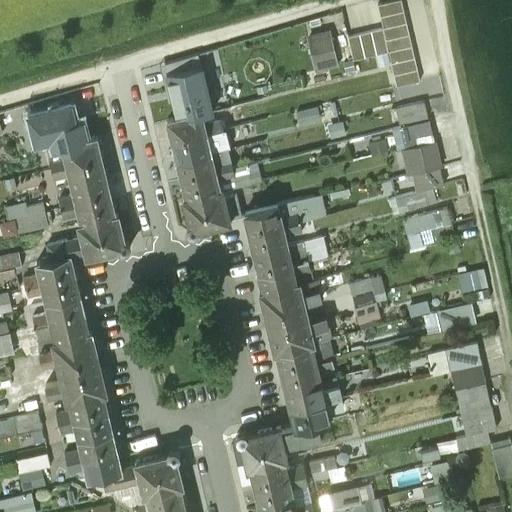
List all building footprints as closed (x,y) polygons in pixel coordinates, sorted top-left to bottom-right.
[(402,0),(394,0),(378,4),(384,26),(347,34),(353,58),(389,50),(397,85),(420,80),(402,0)] [(330,28),(308,34),(317,69),(339,64),(330,28)] [(347,34),(337,37),(342,60),(353,58),(347,34)] [(198,52),(165,62),(168,73),(201,65),(198,52)] [(201,65),(168,73),(173,95),(207,87),(201,65)] [(356,80),(342,85),(345,97),(359,93),(356,80)] [(90,95),(102,93),(101,83),(63,89),(65,102),(79,99),(81,113),(93,112),(90,95)] [(207,87),(173,95),(175,102),(178,114),(179,115),(202,110),(203,111),(212,109),(209,98),(225,94),(223,83),(207,87)] [(400,126),(429,118),(425,99),(389,108),(393,124),(400,123),(400,126)] [(29,114),(36,141),(52,137),(54,147),(64,144),(64,143),(87,138),(87,136),(82,117),(76,119),(71,103),(29,114)] [(309,107),(296,110),(299,124),(312,121),(309,107)] [(202,110),(179,115),(178,114),(168,117),(171,128),(173,135),(172,135),(173,137),(207,130),(205,120),(203,111),(202,110)] [(220,116),(205,120),(207,130),(223,126),(220,116)] [(401,148),(435,140),(429,118),(400,126),(393,128),(398,149),(401,148)] [(343,120),(327,124),(331,137),(346,133),(343,120)] [(223,126),(207,130),(209,139),(225,136),(223,126)] [(207,130),(173,137),(174,144),(175,144),(178,157),(212,149),(209,139),(207,130)] [(87,138),(64,143),(64,144),(66,154),(69,163),(102,154),(97,133),(87,136),(87,138)] [(369,141),(372,154),(388,150),(385,138),(369,141)] [(435,140),(401,148),(408,174),(413,173),(440,166),(443,165),(436,140),(435,140)] [(212,149),(178,157),(181,169),(180,170),(182,176),(216,168),(214,158),(212,149)] [(66,154),(50,158),(53,167),(69,163),(66,154)] [(102,154),(69,163),(71,173),(73,182),(107,174),(102,154)] [(229,155),(214,158),(216,168),(232,164),(229,155)] [(69,163),(53,167),(55,177),(71,173),(69,163)] [(232,164),(216,168),(219,178),(234,174),(232,164)] [(440,166),(413,173),(417,191),(434,186),(445,183),(440,166)] [(216,168),(182,176),(184,183),(187,195),(188,196),(221,188),(221,187),(219,178),(216,168)] [(107,174),(73,182),(76,192),(78,201),(112,193),(107,174)] [(221,188),(188,196),(187,195),(185,195),(191,220),(189,223),(188,224),(188,226),(189,230),(193,232),(197,231),(199,229),(200,226),(210,223),(211,224),(231,219),(230,215),(225,194),(223,186),(221,187),(221,188)] [(417,191),(390,198),(394,213),(438,202),(434,186),(417,191)] [(349,187),(331,192),(333,197),(350,192),(349,187)] [(237,191),(225,194),(230,215),(242,212),(237,191)] [(76,192),(60,196),(62,205),(78,201),(76,192)] [(112,193),(78,201),(80,211),(83,220),(83,221),(117,213),(117,212),(112,193)] [(323,193),(279,202),(284,223),(300,219),(327,213),(323,193)] [(78,201),(62,205),(64,215),(80,211),(78,201)] [(279,202),(244,210),(245,212),(246,211),(249,224),(248,224),(249,230),(284,223),(279,202)] [(448,206),(403,219),(407,234),(428,228),(452,222),(448,206)] [(45,209),(18,216),(21,229),(48,222),(45,209)] [(117,213),(83,221),(83,220),(80,221),(83,233),(87,249),(86,250),(87,254),(109,249),(109,248),(119,245),(122,248),(126,249),(129,247),(131,243),(130,240),(127,238),(125,237),(118,212),(117,212),(117,213)] [(300,219),(284,223),(286,232),(302,229),(300,219)] [(452,222),(428,228),(434,239),(455,234),(452,222)] [(284,223),(249,230),(251,237),(252,237),(255,249),(288,241),(286,232),(284,223)] [(83,233),(73,235),(79,251),(86,250),(87,249),(83,233)] [(67,237),(47,242),(51,256),(69,252),(67,237)] [(288,241),(255,249),(258,262),(257,262),(259,269),(293,260),(309,256),(306,243),(290,247),(288,241)] [(458,244),(448,247),(449,254),(460,252),(458,244)] [(0,275),(21,273),(18,250),(0,251),(0,275)] [(51,256),(37,260),(40,270),(42,280),(76,271),(75,265),(74,265),(71,253),(72,253),(72,251),(69,252),(51,256)] [(309,256),(293,260),(295,270),(311,266),(309,256)] [(293,260),(259,269),(261,276),(261,275),(264,288),(261,289),(261,290),(298,280),(295,270),(293,260)] [(483,268),(458,274),(462,292),(488,286),(483,268)] [(40,270),(24,275),(26,284),(42,280),(40,270)] [(76,271),(42,280),(45,290),(47,300),(81,292),(77,278),(78,278),(76,271)] [(42,280),(26,284),(28,294),(45,290),(42,280)] [(298,280),(261,290),(266,310),(306,301),(303,290),(300,280),(298,280)] [(319,286),(303,290),(306,301),(322,297),(319,286)] [(374,287),(353,293),(361,325),(381,319),(374,287)] [(81,292),(47,300),(50,310),(52,320),(86,312),(85,304),(84,304),(81,292)] [(427,300),(408,304),(411,316),(430,311),(427,300)] [(306,301),(266,310),(275,347),(312,338),(312,339),(315,339),(312,328),(310,319),(306,301)] [(472,302),(437,310),(442,330),(477,322),(472,302)] [(50,310),(34,314),(36,324),(52,320),(50,310)] [(86,312),(52,320),(55,329),(57,338),(57,339),(93,331),(93,329),(90,330),(87,318),(88,318),(86,312)] [(326,315),(310,319),(312,328),(328,324),(326,315)] [(52,320),(36,324),(38,333),(55,329),(52,320)] [(395,321),(364,330),(368,346),(399,337),(395,321)] [(9,331),(0,332),(0,353),(13,350),(9,331)] [(93,331),(57,339),(57,338),(54,339),(56,349),(59,359),(98,350),(93,331)] [(312,338),(275,347),(276,348),(279,347),(282,359),(280,360),(282,366),(316,358),(314,349),(312,339),(312,338)] [(478,340),(446,348),(452,368),(482,361),(478,340)] [(330,345),(314,349),(316,358),(332,354),(330,345)] [(56,349),(41,353),(43,363),(59,359),(56,349)] [(98,350),(59,359),(63,378),(65,388),(68,398),(71,398),(71,396),(107,388),(98,350)] [(332,354),(316,358),(319,368),(335,364),(332,354)] [(316,358),(282,366),(284,373),(285,372),(288,385),(321,378),(319,368),(316,358)] [(482,361),(452,368),(456,387),(487,380),(482,361)] [(63,378),(47,382),(50,391),(65,388),(63,378)] [(321,378),(288,385),(292,398),(290,399),(291,405),(326,397),(322,381),(321,378)] [(338,378),(322,381),(326,397),(342,393),(338,378)] [(487,380),(456,387),(461,412),(492,405),(487,380)] [(107,388),(71,396),(71,398),(73,407),(76,416),(110,408),(105,389),(108,389),(107,388)] [(342,393),(326,397),(328,406),(344,402),(342,393)] [(326,397),(291,405),(293,412),(294,412),(297,424),(296,424),(296,426),(298,426),(317,421),(331,417),(328,406),(326,397)] [(492,405),(461,412),(467,434),(489,428),(498,426),(492,405)] [(73,407),(58,411),(60,420),(76,416),(73,407)] [(110,408),(76,416),(78,426),(80,435),(113,427),(110,415),(112,415),(110,408)] [(42,436),(48,435),(43,409),(0,416),(0,432),(40,425),(42,436)] [(76,416),(60,420),(62,430),(78,426),(76,416)] [(317,421),(298,426),(301,440),(321,436),(317,421)] [(281,423),(259,428),(260,429),(249,432),(248,430),(246,429),(243,429),(241,429),(237,434),(238,437),(240,439),(243,440),(249,465),(252,464),(252,463),(286,455),(286,456),(289,455),(286,443),(282,427),(281,423)] [(292,425),(282,427),(286,443),(296,441),(292,425)] [(113,427),(80,435),(82,444),(85,454),(119,445),(117,439),(116,439),(113,427)] [(467,434),(458,436),(460,447),(492,440),(489,428),(467,434)] [(510,437),(492,442),(500,476),(511,472),(511,444),(511,442),(510,437)] [(82,444),(67,448),(69,458),(85,454),(82,444)] [(119,445),(85,454),(87,463),(90,474),(103,471),(123,466),(119,452),(121,452),(119,445)] [(170,448),(169,451),(159,454),(158,453),(136,458),(137,461),(138,461),(142,478),(145,490),(148,490),(148,488),(181,481),(181,482),(184,481),(178,456),(179,456),(180,455),(180,454),(180,453),(181,452),(181,451),(181,450),(181,449),(178,446),(174,446),(170,448)] [(50,449),(21,457),(24,468),(53,460),(50,449)] [(85,454),(69,458),(71,467),(87,463),(85,454)] [(286,455),(252,463),(252,464),(255,475),(254,476),(256,483),(291,475),(288,465),(286,456),(286,455)] [(337,456),(313,461),(314,469),(329,466),(339,463),(337,456)] [(450,456),(421,465),(426,482),(455,473),(450,456)] [(137,461),(128,463),(132,480),(142,478),(138,461),(137,461)] [(304,461),(288,465),(291,475),(306,471),(304,461)] [(123,466),(103,471),(107,486),(126,481),(123,466)] [(329,466),(314,469),(316,476),(331,473),(329,466)] [(306,471),(291,475),(293,484),(309,481),(306,471)] [(291,475),(256,483),(257,489),(258,489),(261,502),(295,494),(293,484),(291,475)] [(181,481),(148,488),(148,490),(150,498),(152,508),(185,500),(181,482),(181,481)] [(360,485),(330,492),(334,506),(363,499),(360,485)] [(0,498),(0,511),(28,511),(41,509),(36,490),(0,498)] [(295,494),(261,502),(263,511),(299,511),(298,505),(295,494)] [(150,498),(134,502),(136,511),(152,508),(150,498)] [(108,499),(96,502),(98,511),(110,508),(108,499)] [(185,500),(152,508),(153,511),(187,511),(187,507),(187,506),(185,500)] [(314,501),(298,505),(299,511),(309,511),(316,510),(314,501)]
